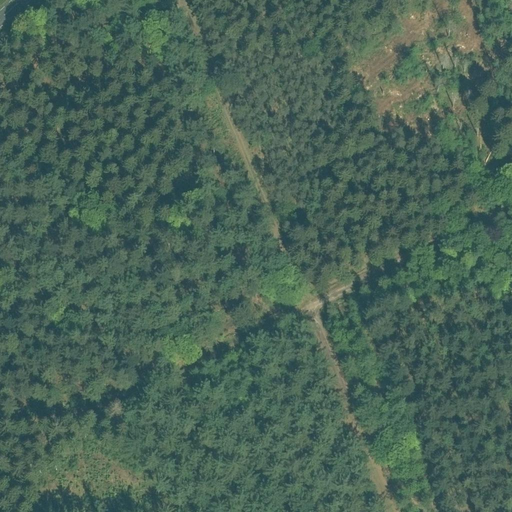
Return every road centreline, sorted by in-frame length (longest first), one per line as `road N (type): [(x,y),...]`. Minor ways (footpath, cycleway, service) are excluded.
road 1 (track): [(0,426),(83,412),(183,373),(511,212)]
road 2 (track): [(390,511),(180,0)]
road 3 (track): [(166,0),(0,155)]
